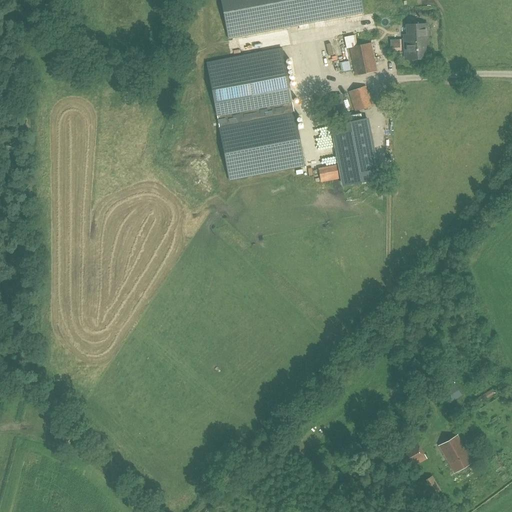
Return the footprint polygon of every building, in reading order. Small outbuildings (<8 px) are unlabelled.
[(360,0),(220,0),(228,38),(363,12),(360,0)] [(404,39),(405,59),(425,58),(424,39),(427,39),(426,24),(406,25),(407,39),(404,39)] [(355,35),(344,37),(346,48),(350,47),(355,75),(377,71),(371,43),(357,46),(355,35)] [(304,165),(293,167),(283,115),(294,113),(282,49),(206,63),(229,180),(304,165)] [(350,71),(348,61),(347,61),(339,63),(340,67),(342,73),(350,71)] [(365,86),(349,91),(355,111),(372,106),(365,86)] [(336,123),(348,120),(340,94),(328,98),(336,123)] [(332,125),(343,185),(378,178),(367,118),(332,125)] [(338,177),(336,164),(318,168),(321,180),(338,177)] [(495,393),(492,388),(476,398),(479,402),(495,393)] [(421,412),(416,404),(403,412),(408,421),(422,413),(421,412)] [(439,445),(454,473),(472,463),(457,435),(439,445)] [(416,442),(398,452),(408,469),(426,458),(416,442)] [(432,476),(424,481),(432,495),(436,492),(440,490),(432,476)]
